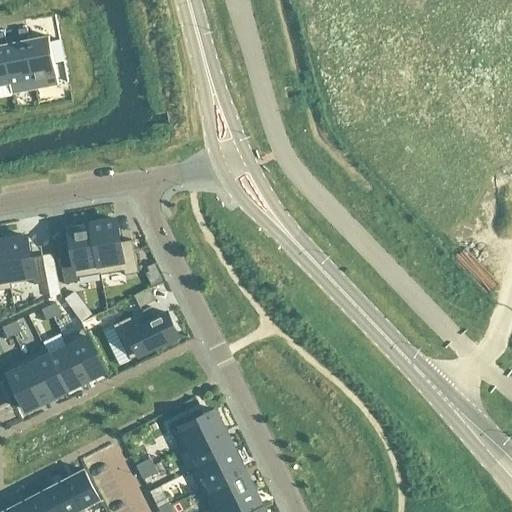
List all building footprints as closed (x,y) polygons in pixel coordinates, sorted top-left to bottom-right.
[(6,45),(3,46),(10,84),(9,84),(11,93),(34,89),(25,41),(28,41),(26,29),(18,30),(20,42),(6,45)] [(0,85),(9,84),(10,84),(3,46),(6,45),(4,33),(0,33),(0,85)] [(28,41),(25,41),(34,89),(57,85),(53,63),(63,61),(59,40),(49,42),(48,37),(28,41)] [(115,220),(90,224),(90,225),(92,225),(100,273),(99,273),(99,275),(123,270),(124,275),(137,273),(132,240),(119,242),(115,220)] [(70,251),(58,253),(64,284),(77,282),(77,277),(99,273),(100,273),(92,225),(90,225),(67,229),(70,251)] [(26,236),(1,241),(9,284),(10,284),(32,280),(33,285),(46,283),(42,256),(30,258),(26,236)] [(0,290),(11,289),(10,284),(9,284),(1,241),(0,240),(0,290)] [(148,290),(134,297),(139,307),(153,300),(148,290)] [(74,292),(63,300),(69,307),(80,299),(74,292)] [(55,303),(48,306),(53,317),(60,314),(55,303)] [(48,306),(41,310),(46,321),(53,317),(48,306)] [(142,311),(113,325),(118,336),(130,360),(178,336),(166,313),(147,322),(142,311)] [(16,321),(9,324),(14,335),(21,332),(16,321)] [(9,324),(1,327),(6,338),(14,335),(9,324)] [(83,328),(62,338),(66,347),(67,346),(84,381),(103,372),(103,373),(105,372),(83,328)] [(48,355),(48,356),(65,390),(84,381),(67,346),(66,347),(48,355)] [(44,347),(24,356),(46,401),(66,391),(65,390),(48,356),(48,355),(44,347)] [(24,356),(4,366),(8,375),(25,411),(43,402),(46,401),(24,356)] [(215,410),(170,432),(181,453),(189,449),(189,448),(224,431),(215,412),(216,412),(215,410)] [(224,431),(189,448),(189,449),(198,466),(198,467),(233,450),(224,431)] [(198,466),(189,471),(199,491),(243,470),(233,450),(198,467),(198,466)] [(150,458),(136,465),(139,472),(153,465),(150,458)] [(153,465),(139,472),(143,479),(157,472),(153,465)] [(84,470),(65,480),(80,510),(99,500),(84,470)] [(243,470),(199,491),(209,510),(252,489),(243,470)] [(65,480),(46,489),(58,511),(76,511),(80,510),(65,480)] [(58,511),(46,489),(28,498),(35,511),(58,511)] [(252,489),(209,510),(209,511),(254,511),(262,508),(261,508),(252,489)] [(35,511),(28,498),(10,508),(12,511),(35,511)] [(166,498),(155,504),(159,511),(170,505),(166,498)]
